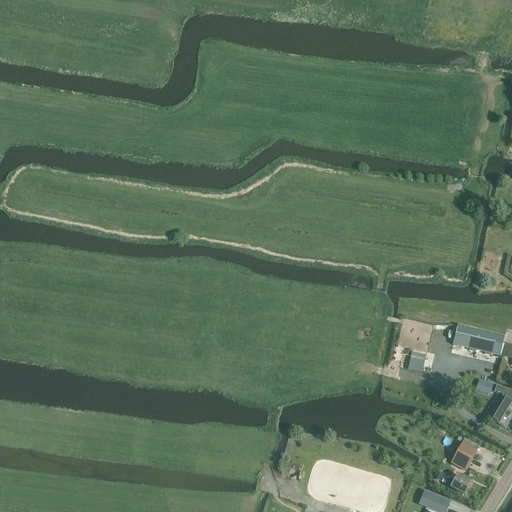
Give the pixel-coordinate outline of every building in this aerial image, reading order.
[(408,369),(422,373),(434,325),(420,322),(408,369)] [(500,357),(504,337),(458,326),(453,345),(500,357)] [(511,346),(505,344),(502,357),(511,359),(511,361),(511,360),(511,346)] [(491,392),(493,384),(479,380),(477,388),(491,392)] [(456,401),(405,381),(400,396),(450,415),(456,401)] [(496,386),(495,392),(503,395),(502,401),(503,402),(492,420),(505,428),(511,417),(511,401),(507,399),(510,390),(496,386)] [(462,445),(452,462),(467,470),(477,453),(462,445)] [(289,477),(293,463),(286,461),(283,475),(289,477)] [(457,476),(455,479),(452,477),(447,485),(450,487),(450,488),(464,495),(471,483),(457,476)] [(424,492),(419,505),(435,511),(446,511),(450,502),(424,492)]
